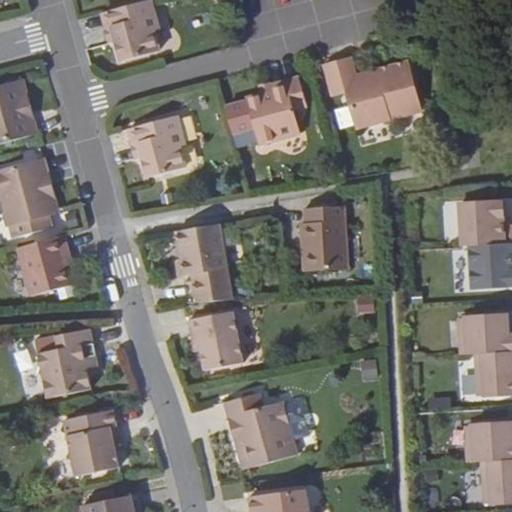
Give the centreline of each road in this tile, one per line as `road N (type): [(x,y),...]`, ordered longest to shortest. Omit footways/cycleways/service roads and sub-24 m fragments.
road 1 (residential): [(79,104),(194,511)]
road 2 (residential): [(79,104),(247,56),(382,0)]
